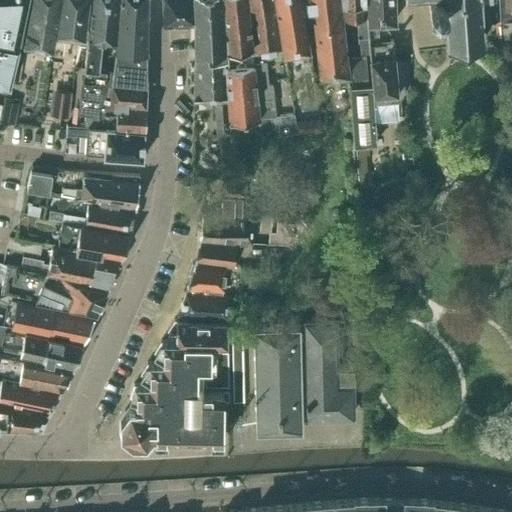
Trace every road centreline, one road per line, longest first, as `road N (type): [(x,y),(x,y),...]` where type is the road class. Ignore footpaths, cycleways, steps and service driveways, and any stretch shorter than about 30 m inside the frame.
road 1 (residential): [(511,496),(430,484),(332,485),(28,511)]
road 2 (residential): [(67,446),(148,260),(166,169)]
road 3 (residential): [(166,169),(156,0)]
road 4 (residential): [(166,169),(0,152)]
